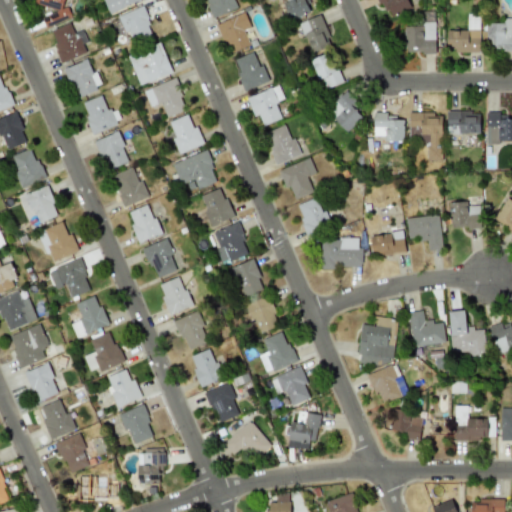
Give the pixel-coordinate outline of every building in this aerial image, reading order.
[(39,0),(41,5),(60,11),(42,16),(44,26),(71,19),(68,7),(63,6),(64,0),(39,0)] [(137,0),(103,0),(107,12),(138,2),(137,0)] [(206,0),(211,17),(236,10),(233,0),(206,0)] [(285,0),(286,1),(282,2),(288,19),(313,11),(309,0),(285,0)] [(375,0),(377,4),(384,1),(390,16),(410,8),(407,0),(375,0)] [(131,44),(153,36),(142,6),(117,15),(123,33),(127,32),(131,44)] [(249,27),(244,13),(214,24),(222,43),(226,41),(230,53),(249,46),(243,30),(249,27)] [(311,53),(331,44),(318,14),(298,23),(311,53)] [(446,30),(446,48),(454,48),(453,52),(479,53),(480,15),(466,14),(466,30),(446,30)] [(511,50),(511,18),(504,18),(504,22),(486,23),(487,34),(493,34),(494,41),(501,41),(502,51),(511,50)] [(435,52),(434,20),(423,20),(423,25),(405,26),(405,53),(435,52)] [(49,31),(61,62),(85,53),(79,37),(75,38),(69,23),(49,31)] [(139,86),(172,72),(159,42),(127,56),(139,86)] [(232,59),(244,91),(266,82),(254,51),(232,59)] [(320,89),(340,84),(331,52),(311,58),(320,89)] [(64,67),(74,96),(101,88),(95,70),(91,72),(87,60),(64,67)] [(0,109),(11,105),(0,76),(0,109)] [(143,89),(148,107),(160,103),(164,116),(184,110),(174,79),(143,89)] [(246,96),(254,117),(257,116),(261,126),(281,119),(274,102),(283,99),(278,85),(246,96)] [(344,132),(364,117),(345,92),(325,107),(344,132)] [(80,103),(92,134),(121,122),(115,108),(107,111),(100,95),(80,103)] [(446,133),(478,134),(479,112),(446,111),(446,133)] [(0,116),(0,140),(3,150),(25,142),(15,112),(0,116)] [(372,136),(384,136),(383,141),(402,141),(403,119),(395,119),(395,114),(373,113),(372,136)] [(408,141),(425,141),(425,160),(440,160),(441,113),(408,113),(408,141)] [(485,142),(511,142),(511,119),(506,119),(506,113),(485,113),(485,142)] [(177,152),(202,145),(196,125),(191,127),(187,115),(167,121),(177,152)] [(273,163),(297,157),(287,124),(264,131),(273,163)] [(128,162),(117,132),(93,140),(105,170),(128,162)] [(9,156),(21,187),(43,179),(32,147),(9,156)] [(171,164),(179,184),(185,181),(189,192),(217,180),(204,150),(171,164)] [(312,192),(306,175),(314,173),(309,158),(277,169),(284,188),(289,187),(293,199),(312,192)] [(123,207),(146,198),(134,166),(111,175),(123,207)] [(22,193),(30,215),(34,214),(37,222),(57,215),(46,185),(22,193)] [(198,196),(211,226),(232,217),(220,187),(198,196)] [(308,231),(329,220),(316,195),(295,206),(308,231)] [(450,229),(481,228),(480,205),(467,206),(466,201),(449,202),(450,229)] [(137,242),(159,234),(148,204),(126,212),(137,242)] [(407,239),(426,238),(427,249),(441,249),(439,215),(406,217),(407,239)] [(76,251),(63,220),(37,231),(50,262),(76,251)] [(247,255),(238,223),(211,230),(221,263),(247,255)] [(371,254),(403,252),(402,232),(370,234),(371,254)] [(177,269),(164,238),(142,247),(155,279),(177,269)] [(357,238),(319,239),(320,268),(361,267),(361,246),(357,246),(357,238)] [(69,297),(90,289),(78,258),(47,271),(54,289),(64,285),(69,297)] [(240,296),(262,290),(253,259),(230,266),(240,296)] [(0,289),(18,282),(10,262),(0,266),(0,289)] [(157,284),(168,314),(190,306),(179,276),(157,284)] [(0,317),(5,330),(35,319),(27,296),(20,299),(17,291),(0,297),(0,317)] [(74,302),(79,317),(69,320),(74,336),(106,326),(96,295),(74,302)] [(278,325),(267,295),(244,303),(247,312),(241,314),(244,324),(253,321),(257,333),(278,325)] [(203,326),(196,310),(173,320),(186,350),(206,341),(200,328),(203,326)] [(444,343),(442,322),(431,323),(431,319),(423,320),(422,310),(407,312),(411,346),(444,343)] [(447,311),(450,352),(467,351),(467,356),(484,355),(483,329),(473,329),(472,326),(465,326),(463,310),(447,311)] [(361,323),(357,360),(391,363),(396,318),(373,316),(373,325),(361,323)] [(511,324),(510,325),(508,322),(501,324),(500,322),(488,326),(496,352),(511,347),(511,324)] [(44,359),(40,348),(47,346),(40,324),(8,334),(18,367),(44,359)] [(122,362),(110,331),(88,339),(93,351),(82,355),(88,370),(97,367),(99,371),(122,362)] [(264,372),(294,363),(284,331),(262,338),(266,352),(258,354),(264,372)] [(188,357),(200,386),(221,377),(208,348),(188,357)] [(57,392),(46,363),(24,371),(36,401),(57,392)] [(367,374),(379,404),(406,393),(394,363),(367,374)] [(308,399),(304,384),(305,383),(301,367),(277,373),(286,405),(308,399)] [(140,397),(133,378),(128,379),(125,369),(104,377),(115,407),(140,397)] [(205,390),(216,422),(238,415),(227,383),(205,390)] [(73,429),(60,398),(37,408),(50,439),(73,429)] [(130,444),(153,435),(141,404),(118,412),(130,444)] [(493,439),(493,418),(466,417),(466,406),(454,405),(453,438),(493,439)] [(511,407),(499,408),(499,439),(511,438),(511,407)] [(418,440),(421,417),(409,415),(410,411),(393,408),(390,429),(403,431),(402,438),(418,440)] [(286,446),(307,449),(308,440),(315,441),(319,415),(298,411),(296,422),(290,421),(286,446)] [(222,441),(231,454),(241,447),(250,459),(269,446),(251,420),(222,441)] [(55,442),(67,473),(89,465),(77,433),(55,442)] [(137,452),(137,482),(158,482),(158,472),(164,472),(165,453),(137,452)] [(117,482),(111,482),(111,474),(77,475),(77,502),(118,501),(117,482)] [(0,502),(9,499),(0,477),(0,502)] [(288,511),(288,492),(275,493),(275,501),(268,502),(268,510),(262,511),(288,511)] [(356,511),(349,492),(324,501),(328,511),(356,511)] [(427,511),(455,511),(451,499),(426,508),(427,511)] [(469,511),(502,511),(502,499),(469,499),(469,511)]
